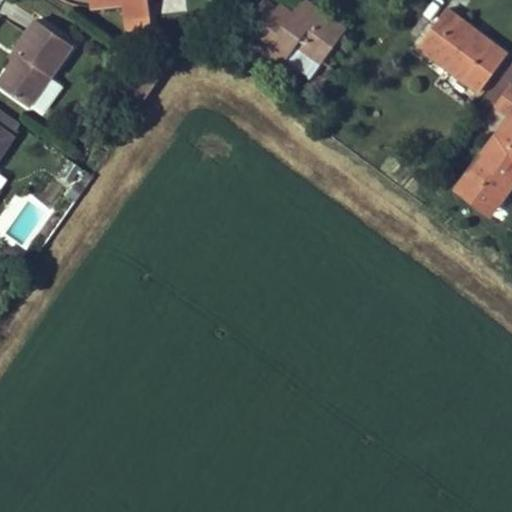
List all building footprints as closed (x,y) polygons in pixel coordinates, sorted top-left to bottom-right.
[(125,18),(151,15),(149,0),(91,0),(92,7),(123,5),(125,18)] [(263,27),(277,8),(266,0),(264,0),(252,19),(263,27)] [(303,19),(313,5),(306,0),(302,0),(294,13),(303,19)] [(303,19),(294,13),(281,3),(277,8),(263,27),(252,42),(283,64),(298,45),(322,64),(348,30),(313,5),(303,19)] [(420,46),(481,91),(508,54),(447,10),(420,46)] [(151,15),(125,18),(127,31),(153,29),(151,15)] [(17,52),(23,57),(18,64),(0,88),(30,110),(74,47),(38,23),(17,52)] [(298,45),(287,59),(312,78),(322,64),(298,45)] [(151,63),(166,74),(178,57),(164,47),(151,63)] [(17,52),(12,60),(18,64),(23,57),(17,52)] [(145,72),(159,82),(166,74),(151,63),(145,72)] [(505,93),(510,86),(511,82),(511,64),(495,86),(505,93)] [(159,82),(145,72),(133,90),(147,100),(159,82)] [(496,104),(502,97),(505,93),(495,86),(487,97),(496,104)] [(511,86),(510,86),(505,93),(502,97),(511,104),(506,112),(511,116),(511,115),(511,86)] [(133,90),(121,106),(135,116),(147,100),(133,90)] [(511,104),(502,97),(496,104),(506,112),(511,104)] [(0,152),(20,124),(0,110),(0,152)] [(497,196),(502,200),(511,187),(511,180),(504,174),(509,168),(511,170),(511,115),(511,116),(457,189),(485,211),(497,196)] [(485,211),(491,215),(502,200),(497,196),(485,211)] [(4,247),(0,251),(0,254),(16,266),(20,260),(4,247)] [(16,266),(24,272),(33,260),(25,253),(20,260),(16,266)]
